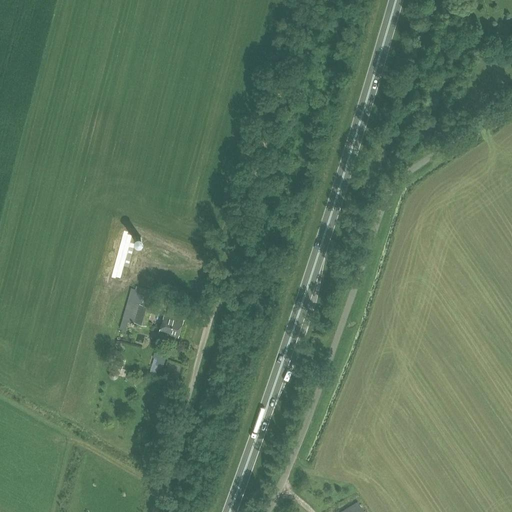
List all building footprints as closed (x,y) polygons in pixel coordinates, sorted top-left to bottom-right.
[(118,328),(124,330),(127,320),(146,326),(146,325),(152,326),(153,323),(147,321),(154,299),(156,292),(136,286),(135,289),(130,288),(118,328)] [(158,332),(177,338),(183,319),(164,313),(158,332)] [(150,373),(160,376),(167,349),(156,346),(153,357),(154,358),(150,373)] [(113,367),(121,369),(124,362),(116,360),(113,367)] [(340,511),(364,511),(358,501),(340,511)]
